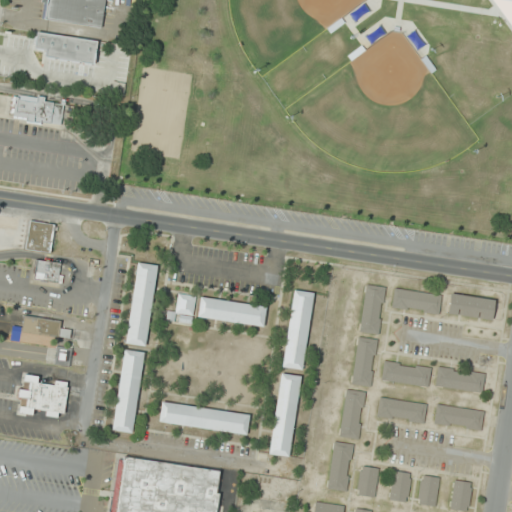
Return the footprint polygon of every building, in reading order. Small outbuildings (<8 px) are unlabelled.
[(102,28),(105,0),(47,0),(45,21),(102,28)] [(95,65),(98,40),(37,32),(35,49),(45,50),(44,59),(95,65)] [(413,106),(447,110),(454,51),(419,47),(413,106)] [(62,125),(65,103),(13,96),(10,118),(62,125)] [(55,224),(29,220),(25,250),(51,254),(55,224)] [(60,283),(62,263),(35,260),(33,281),(60,283)] [(138,263),(126,343),(144,346),(157,266),(138,263)] [(379,335),(385,287),(365,284),(359,332),(379,335)] [(295,288),(282,368),(301,371),(313,291),(295,288)] [(439,314),(442,295),(394,288),(391,307),(439,314)] [(178,293),(176,312),(193,315),(196,296),(178,293)] [(447,314),(492,319),(494,299),(450,293),(447,314)] [(200,297),(198,317),(263,326),(265,306),(200,297)] [(175,311),(166,310),(165,320),(174,321),(175,311)] [(61,321),(24,315),(22,327),(13,325),(10,340),(51,347),(53,336),(69,339),(70,331),(60,329),(61,321)] [(180,315),(179,321),(192,323),(193,317),(180,315)] [(351,384),(370,387),(378,340),(358,337),(351,384)] [(71,348),(55,347),(54,364),(70,365),(71,348)] [(125,350),(113,429),(132,432),(144,353),(125,350)] [(381,379),(428,387),(431,368),(384,360),(381,379)] [(485,373),(437,367),(434,386),(482,393),(485,373)] [(281,374),(269,454),(288,456),(300,377),(281,374)] [(67,383),(41,381),(41,377),(21,375),(19,413),(65,416),(67,383)] [(365,392),(346,389),(339,437),(359,439),(365,392)] [(427,404),(379,398),(377,417),(424,423),(427,404)] [(159,421),(246,434),(249,415),(162,402),(159,421)] [(481,430),(484,411),(436,404),(434,423),(481,430)] [(327,489),(347,491),(354,444),(334,442),(327,489)] [(124,457),(115,511),(216,511),(219,494),(215,494),(218,471),(124,457)] [(375,497),(379,468),(360,466),(357,495),(375,497)] [(388,499),(407,502),(411,473),(393,470),(388,499)] [(436,506),(439,478),(421,475),(417,503),(436,506)] [(450,508),(468,511),(472,483),(454,480),(450,508)] [(342,511),(343,506),(315,502),(313,511),(342,511)]
